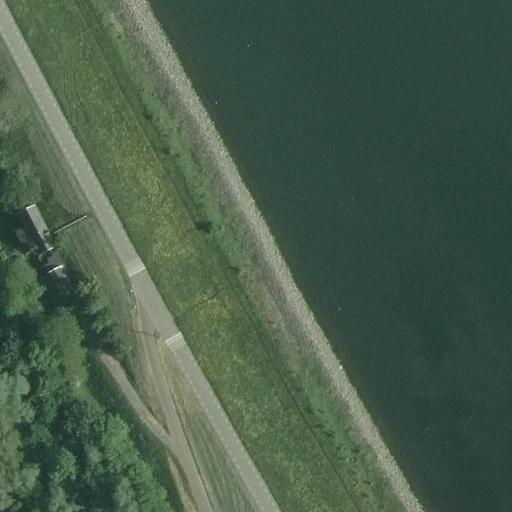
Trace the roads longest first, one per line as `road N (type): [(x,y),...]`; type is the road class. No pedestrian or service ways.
road 1 (unclassified): [(149,294),(0,15)]
road 2 (unclassified): [(272,511),(149,294)]
road 3 (unclassified): [(202,511),(166,405),(149,294)]
